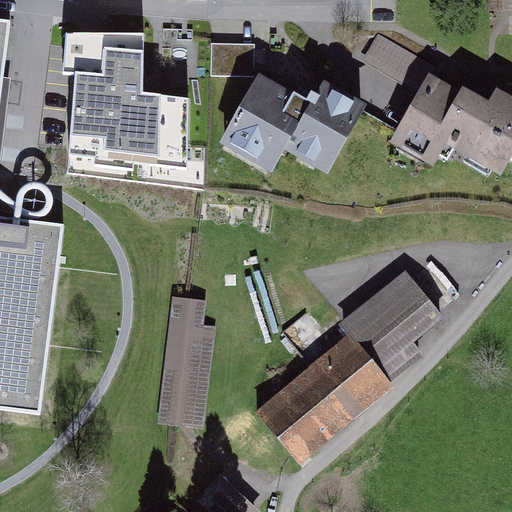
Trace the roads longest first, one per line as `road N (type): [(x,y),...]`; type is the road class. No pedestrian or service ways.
road 1 (residential): [(511,259),(327,463),(296,511)]
road 2 (residential): [(70,0),(351,11),(353,0)]
